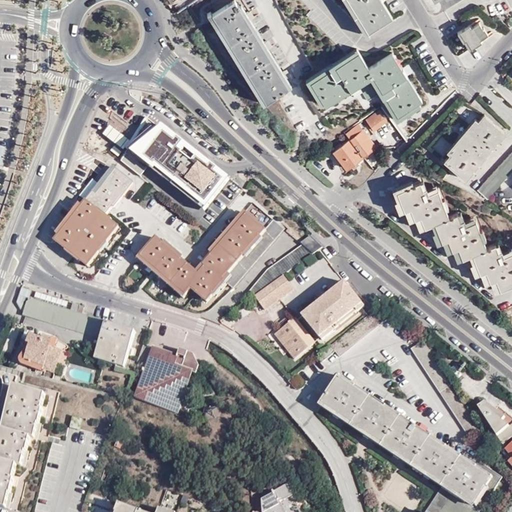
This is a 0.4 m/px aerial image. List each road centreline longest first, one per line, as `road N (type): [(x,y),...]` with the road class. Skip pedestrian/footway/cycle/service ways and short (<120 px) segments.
road 1 (residential): [(361,511),(320,419),(269,367),(210,325),(104,296),(15,255)]
road 2 (primary): [(322,214),(170,62),(153,33)]
road 3 (primary): [(511,370),(322,214)]
road 4 (primary): [(130,68),(175,90),(322,214)]
road 5 (residential): [(511,44),(470,86),(453,75),(419,15)]
road 6 (secondary): [(76,55),(42,195)]
road 7 (secondary): [(42,195),(80,114),(113,72)]
road 8 (residential): [(314,0),(355,38),(419,15)]
